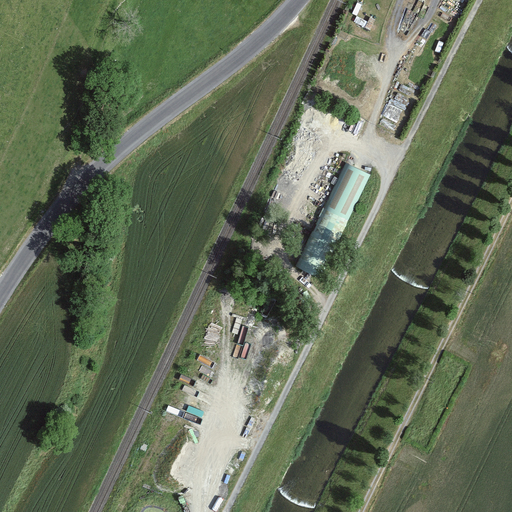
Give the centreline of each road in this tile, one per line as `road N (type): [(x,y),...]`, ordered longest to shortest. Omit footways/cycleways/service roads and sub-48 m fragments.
road 1 (tertiary): [(300,0),(117,151),(67,202),(0,296)]
road 2 (unclassified): [(226,511),(399,159)]
road 3 (track): [(360,511),(511,203)]
road 4 (track): [(399,159),(480,0)]
